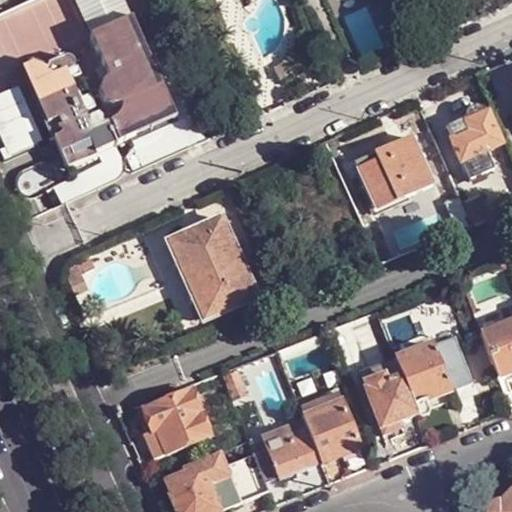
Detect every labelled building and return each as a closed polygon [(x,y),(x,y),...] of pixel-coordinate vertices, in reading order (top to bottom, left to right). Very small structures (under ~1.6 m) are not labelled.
[(53,0),(43,0),(0,17),(0,68),(69,40),(53,0)] [(75,0),(109,78),(105,81),(102,86),(100,91),(101,95),(103,100),(107,104),(116,106),(121,104),(163,87),(122,0),(75,0)] [(352,0),(340,0),(338,1),(344,17),(358,10),(352,0)] [(371,0),(377,10),(395,2),(394,0),(371,0)] [(321,52),(328,67),(334,65),(327,49),(321,52)] [(66,74),(72,71),(75,66),(74,61),(70,58),(65,58),(49,65),(46,76),(55,79),(66,74)] [(90,142),(90,125),(66,74),(55,79),(46,76),(49,65),(32,62),(17,69),(51,143),(54,141),(60,156),(90,142)] [(170,102),(163,87),(121,104),(123,109),(129,122),(170,102)] [(129,122),(123,109),(118,117),(111,123),(120,144),(176,118),(170,102),(129,122)] [(500,146),(486,115),(484,111),(478,108),(471,109),(466,113),(464,120),(465,122),(470,133),(452,141),(450,142),(460,165),(461,164),(485,153),(500,146)] [(465,122),(464,120),(446,128),(452,141),(470,133),(465,122)] [(120,144),(111,123),(100,125),(90,125),(90,142),(96,154),(120,144)] [(374,206),(405,193),(408,198),(434,187),(413,141),(411,139),(386,150),(389,158),(379,162),(358,171),(359,173),(366,188),(374,206)] [(96,154),(90,142),(60,156),(68,172),(98,157),(96,154)] [(386,150),(375,155),(379,162),(389,158),(386,150)] [(485,153),(461,164),(469,182),(494,171),(485,153)] [(361,190),(374,219),(409,203),(408,198),(405,193),(374,206),(366,188),(361,190)] [(481,197),(464,204),(475,227),(495,219),(491,209),(488,210),(481,197)] [(207,313),(249,295),(243,280),(248,277),(232,240),(226,241),(219,227),(214,228),(213,226),(192,236),(193,239),(177,246),(183,259),(177,262),(175,263),(176,265),(188,260),(202,294),(192,300),(192,301),(194,300),(200,298),(207,313)] [(505,258),(491,264),(494,272),(509,266),(505,258)] [(202,294),(188,260),(176,265),(192,300),(202,294)] [(511,321),(481,334),(498,377),(505,374),(511,371),(511,321)] [(455,336),(395,360),(402,377),(417,415),(422,417),(428,414),(430,409),(427,401),(472,382),(455,336)] [(395,360),(360,374),(367,391),(402,377),(395,360)] [(224,375),(233,399),(245,393),(236,370),(224,375)] [(367,391),(381,428),(417,415),(402,377),(367,391)] [(192,390),(144,410),(153,432),(146,435),(155,459),(211,437),(192,390)] [(300,410),(303,417),(341,402),(338,394),(334,396),(308,407),(300,410)] [(360,451),(341,402),(303,417),(304,420),(321,464),(322,465),(360,451)] [(321,464),(304,420),(263,436),(268,448),(278,477),(280,480),(321,464)] [(268,448),(252,454),(264,482),(278,477),(268,448)] [(252,454),(226,466),(220,452),(163,475),(178,511),(217,511),(268,492),(264,482),(252,454)] [(511,511),(511,492),(502,502),(501,502),(494,504),(489,509),(487,511),(511,511)]
